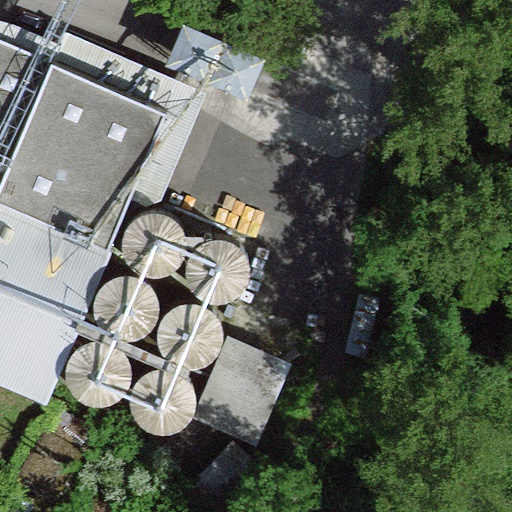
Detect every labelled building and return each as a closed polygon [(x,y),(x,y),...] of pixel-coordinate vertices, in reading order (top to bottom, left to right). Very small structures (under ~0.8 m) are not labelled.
[(273,59),(190,25),(174,64),(257,98),(273,59)] [(0,378),(53,401),(131,218),(0,159),(0,378)] [(184,220),(161,212),(139,222),(130,245),(141,267),(163,276),(186,266),(194,243),(184,220)] [(250,246),(227,238),(205,248),(196,271),(206,293),(229,302),(252,292),(260,269),(250,246)] [(155,285),(132,277),(110,287),(102,310),(112,332),(135,341),(157,330),(166,307),(155,285)] [(221,311),(198,302),(176,313),(167,336),(177,358),(200,366),(223,356),(231,333),(221,311)] [(265,444),(298,364),(236,339),(203,419),(265,444)] [(127,353),(104,344),(82,354),(74,377),(84,399),(107,408),(129,398),(138,375),(127,353)] [(193,378),(170,370),(148,380),(139,403),(150,425),(173,434),(195,424),(203,401),(193,378)] [(279,511),(293,498),(237,444),(194,489),(218,511),(279,511)]
